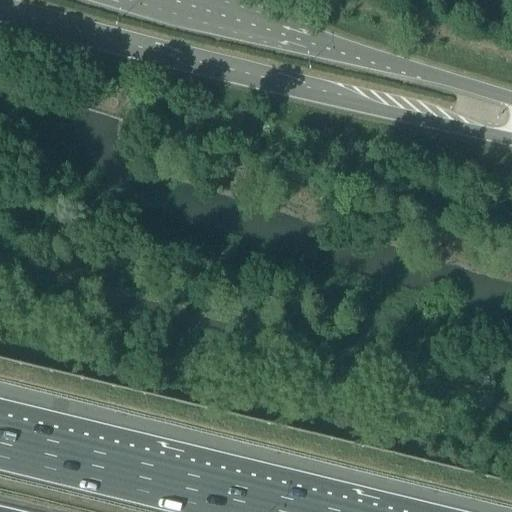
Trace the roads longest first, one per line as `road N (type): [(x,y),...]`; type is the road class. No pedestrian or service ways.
road 1 (primary): [(0,12),(511,140)]
road 2 (primary): [(511,102),(171,0)]
road 3 (motorway): [(281,511),(0,443)]
